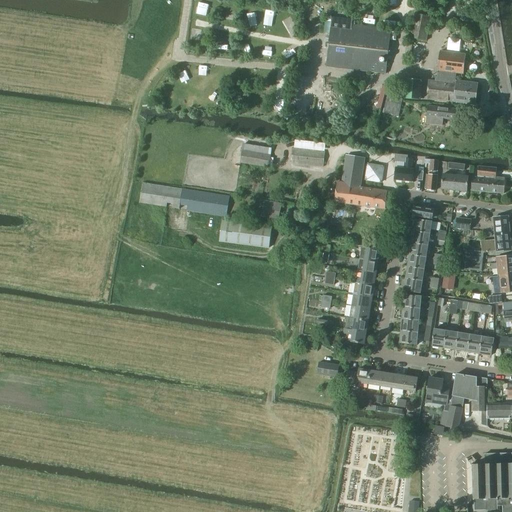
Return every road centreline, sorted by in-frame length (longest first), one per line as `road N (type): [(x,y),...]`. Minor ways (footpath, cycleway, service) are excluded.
road 1 (residential): [(511,208),(406,194),(378,355),(511,373)]
road 2 (track): [(303,504),(315,471),(270,409),(270,389),(278,350),(294,334),(305,271),(292,241),(306,191),(331,176)]
road 3 (track): [(117,230),(142,101),(179,56)]
